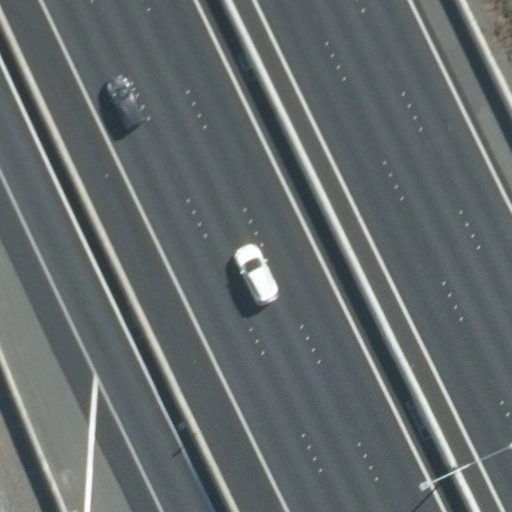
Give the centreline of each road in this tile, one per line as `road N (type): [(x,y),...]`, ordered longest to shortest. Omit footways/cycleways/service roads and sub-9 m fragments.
road 1 (motorway): [(362,511),(112,0)]
road 2 (motorway): [(189,511),(0,124)]
road 3 (motorway): [(325,0),(511,382)]
